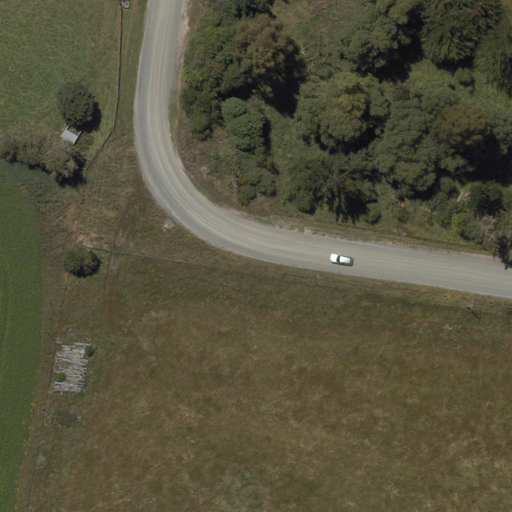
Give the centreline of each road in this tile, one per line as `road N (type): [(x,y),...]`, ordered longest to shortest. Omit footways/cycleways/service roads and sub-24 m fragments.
road 1 (residential): [(170,182),(188,207),(258,240),(511,283)]
road 2 (residential): [(170,182),(153,121),(169,0)]
